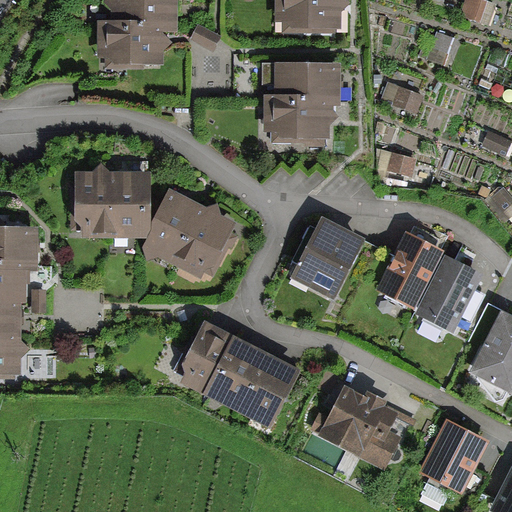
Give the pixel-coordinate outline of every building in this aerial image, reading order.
[(106,0),(106,23),(160,22),(175,22),(174,0),(106,0)] [(276,0),(277,27),(339,27),(338,0),(276,0)] [(106,23),(101,23),(101,62),(160,61),(160,22),(106,23)] [(219,39),(198,27),(191,41),(212,52),(219,39)] [(336,67),(279,67),(279,101),(328,101),(336,101),(336,67)] [(420,113),(423,95),(387,90),(384,108),(420,113)] [(328,101),(279,101),(267,101),(267,138),(328,138),(328,101)] [(413,184),(419,162),(384,153),(378,174),(413,184)] [(113,175),(80,175),(80,233),(113,233),(113,175)] [(147,175),(113,175),(113,233),(147,233),(147,175)] [(202,212),(172,196),(148,243),(178,258),(202,212)] [(232,227),(202,212),(178,258),(207,274),(232,227)] [(361,241),(321,222),(294,277),(334,296),(361,241)] [(0,225),(0,259),(26,260),(36,259),(36,226),(0,225)] [(441,253),(407,235),(379,289),(413,306),(441,253)] [(0,299),(19,300),(26,300),(26,260),(0,259),(0,299)] [(448,259),(420,312),(453,330),(481,276),(448,259)] [(0,299),(0,336),(19,336),(19,300),(0,299)] [(511,320),(502,315),(475,370),(511,389),(511,320)] [(182,377),(211,392),(237,344),(208,329),(182,377)] [(19,336),(0,336),(0,374),(19,374),(19,336)] [(211,392),(240,408),(266,359),(237,344),(211,392)] [(240,408),(269,423),(295,375),(266,359),(240,408)] [(347,390),(324,434),(383,464),(406,421),(347,390)] [(485,443),(448,425),(424,472),(461,490),(485,443)] [(511,511),(511,468),(489,511),(490,511),(511,511)]
